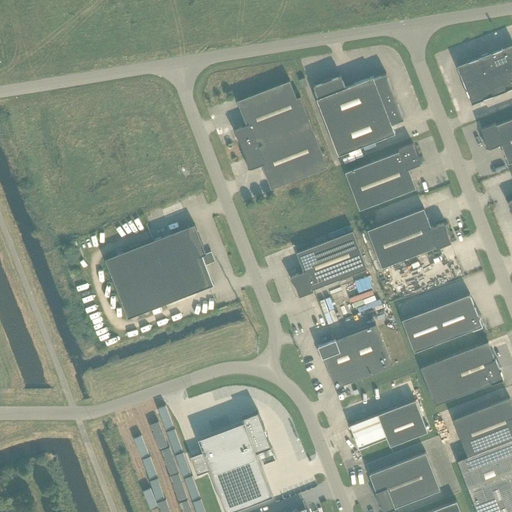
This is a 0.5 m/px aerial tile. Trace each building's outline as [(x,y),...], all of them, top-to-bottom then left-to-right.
[(511,88),(511,43),(457,65),(472,104),(511,88)] [(392,123),(404,119),(386,73),(374,78),(373,76),(345,87),(341,75),(313,85),(318,97),(317,98),(339,154),(395,133),(392,123)] [(305,77),(299,80),(302,87),(308,85),(305,77)] [(271,188),(328,166),(300,96),(297,97),(290,80),(237,100),(247,124),(239,127),(234,131),(239,139),(247,158),(248,168),(254,167),(262,164),(271,188)] [(509,162),(511,161),(511,118),(496,124),(496,123),(481,128),(485,138),(486,147),(489,147),(489,148),(501,143),(509,162)] [(399,150),(345,171),(360,209),(416,187),(409,168),(421,163),(420,162),(422,161),(417,153),(413,143),(399,149),(399,150)] [(173,180),(178,178),(175,168),(176,168),(175,166),(174,167),(171,159),(166,161),(173,180)] [(306,199),(268,214),(279,242),(316,227),(306,199)] [(424,207),(367,229),(382,267),(436,246),(437,248),(451,242),(448,232),(446,223),(444,223),(444,222),(431,227),(424,207)] [(210,285),(202,266),(210,263),(195,224),(105,258),(128,318),(214,284),(210,285)] [(368,267),(353,230),(297,251),(304,270),(292,275),(292,276),(290,278),(296,285),(299,295),(314,290),(313,288),(368,267)] [(366,295),(376,292),(372,278),(362,281),(366,295)] [(474,305),(470,293),(434,307),(402,319),(415,351),(473,329),(483,326),(480,317),(481,314),(478,313),(475,305),(474,305)] [(392,365),(377,326),(376,324),(318,346),(323,358),(324,357),(335,387),(392,365)] [(495,358),(488,341),(421,367),(435,404),(491,383),(492,383),(504,379),(500,370),(502,368),(499,366),(496,358),(495,358)] [(511,402),(510,397),(453,418),(461,438),(468,456),(458,460),(463,474),(474,470),(511,455),(511,402)] [(416,399),(378,413),(350,424),(359,448),(387,437),(390,446),(428,431),(416,399)] [(228,511),(273,495),(257,451),(272,446),(258,411),(242,417),(243,421),(198,438),(203,451),(190,456),(197,475),(210,470),(225,511),(228,511)] [(468,456),(461,438),(370,473),(377,491),(376,492),(379,500),(378,503),(381,504),(383,511),(396,507),(395,507),(440,489),(465,479),(463,474),(458,460),(468,456)] [(511,511),(511,455),(474,470),(463,474),(465,479),(477,511),(511,511)] [(426,511),(461,511),(457,500),(426,511)] [(378,511),(378,503),(374,504),(374,502),(367,502),(367,511),(378,511)]
